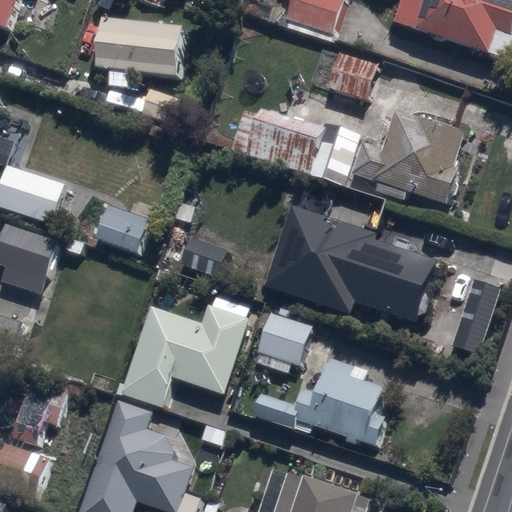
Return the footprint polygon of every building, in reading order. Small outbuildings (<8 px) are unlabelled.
[(0,0),(0,21),(11,25),(18,0),(0,0)] [(334,39),(346,0),(292,0),(291,6),(273,0),(268,19),(334,39)] [(511,0),(404,0),(397,21),(511,60),(511,59),(511,0)] [(181,74),(186,24),(98,16),(93,66),(108,67),(106,84),(131,86),(132,69),(181,74)] [(371,99),(384,59),(349,47),(344,62),(338,60),(330,85),(371,99)] [(0,165),(5,167),(14,139),(0,134),(0,106),(4,95),(0,93),(0,165)] [(230,147),(255,154),(347,184),(351,171),(362,136),(363,132),(333,122),(331,127),(264,105),(261,113),(243,107),(233,138),(230,147)] [(362,136),(351,171),(382,181),(380,187),(408,196),(410,190),(453,204),(465,164),(458,162),(470,126),(413,108),(411,113),(396,108),(385,143),(362,136)] [(68,184),(9,164),(0,191),(0,205),(55,224),(68,184)] [(324,187),(316,211),(349,222),(357,198),(324,187)] [(114,204),(102,237),(139,251),(151,218),(114,204)] [(357,313),(361,301),(424,324),(447,259),(298,206),(270,282),(357,313)] [(62,242),(9,223),(0,248),(0,261),(8,265),(3,279),(44,293),(62,242)] [(221,278),(231,247),(195,234),(184,266),(221,278)] [(206,321),(153,304),(128,383),(124,382),(120,394),(167,409),(176,379),(229,396),(254,317),(250,316),(254,305),(216,294),(213,305),(212,304),(206,321)] [(266,310),(252,347),(303,365),(316,329),(300,323),(302,317),(275,308),(273,313),(266,310)] [(0,333),(1,334),(19,340),(25,323),(0,314),(0,333)] [(268,389),(259,416),(298,429),(302,418),(350,435),(348,439),(360,443),(362,439),(380,445),(390,413),(379,409),(387,386),(369,380),(373,367),(357,361),(356,364),(333,356),(319,397),(304,392),(301,400),(268,389)] [(60,426),(72,392),(53,386),(49,398),(31,392),(15,438),(42,447),(50,423),(60,426)] [(182,511),(197,467),(180,461),(167,436),(152,431),(158,412),(121,400),(83,511),(136,511),(140,502),(170,511),(182,511)] [(202,439),(227,449),(234,432),(209,422),(202,439)] [(41,503),(53,459),(45,457),(47,452),(8,441),(0,469),(0,485),(5,487),(2,498),(12,500),(14,495),(41,503)] [(278,511),(372,511),(377,501),(363,496),(365,490),(333,479),(332,482),(309,474),(307,480),(292,474),(278,511)] [(211,511),(264,511),(247,505),(244,511),(227,511),(222,510),(225,500),(211,495),(205,510),(211,511)] [(0,511),(9,511),(11,505),(0,501),(0,511)]
